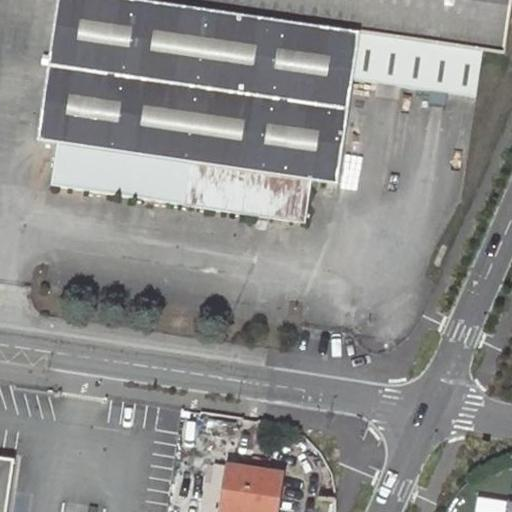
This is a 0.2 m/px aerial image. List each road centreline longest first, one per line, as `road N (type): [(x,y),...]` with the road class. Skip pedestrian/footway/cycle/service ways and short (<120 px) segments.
road 1 (unknown): [(12,210),(358,269),(380,262),(413,225),(436,134)]
road 2 (unclassified): [(0,344),(429,405)]
road 3 (unclassified): [(511,214),(429,405)]
